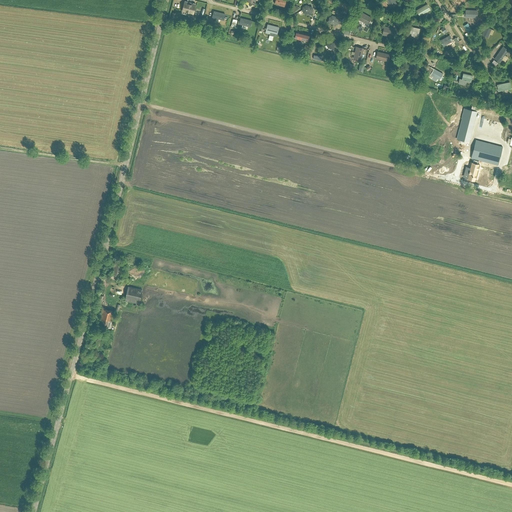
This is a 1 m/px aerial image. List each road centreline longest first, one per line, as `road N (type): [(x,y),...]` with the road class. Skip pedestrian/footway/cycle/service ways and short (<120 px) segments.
road 1 (unclassified): [(33,511),(166,0)]
road 2 (track): [(71,375),(511,484)]
road 3 (residential): [(444,13),(418,53),(209,0)]
